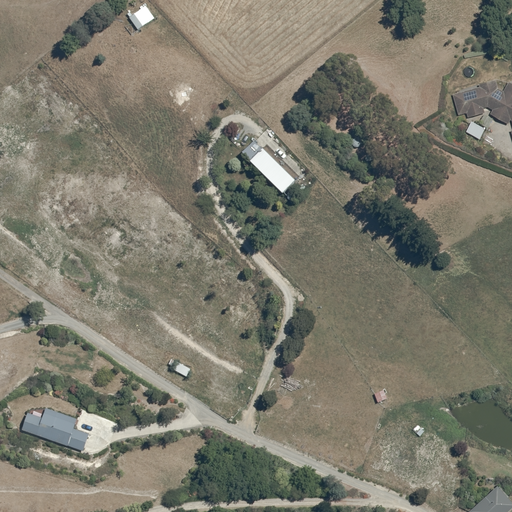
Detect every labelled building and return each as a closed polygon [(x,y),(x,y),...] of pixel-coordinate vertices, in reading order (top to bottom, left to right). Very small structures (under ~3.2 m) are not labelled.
[(154,18),(146,6),(128,18),(137,30),(154,18)] [(496,80),(452,92),(459,115),(466,113),(467,118),(484,113),(484,107),(492,109),(490,115),(508,124),(511,120),(511,130),(511,131),(511,133),(511,84),(506,82),(502,90),(498,89),(496,80)] [(485,129),(471,121),(465,132),(479,139),(485,129)] [(299,179),(257,138),(245,151),(287,192),(299,179)] [(386,400),(383,390),(373,393),(376,403),(386,400)] [(44,417),(28,411),(21,430),(82,452),(84,448),(89,434),(73,429),(76,420),(46,409),(44,417)] [(418,423),(411,431),(424,443),(431,436),(418,423)] [(506,511),(511,507),(511,504),(496,487),(469,511),(506,511)]
